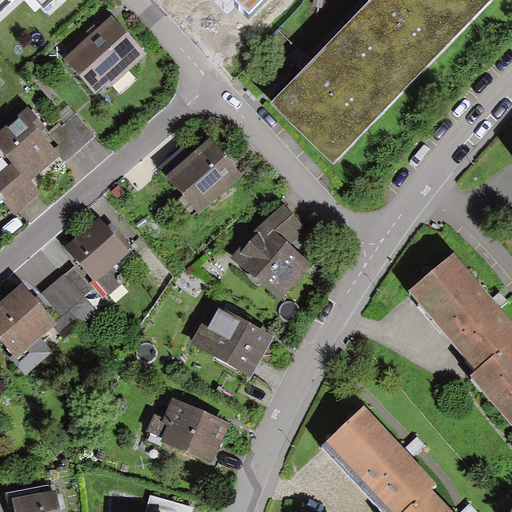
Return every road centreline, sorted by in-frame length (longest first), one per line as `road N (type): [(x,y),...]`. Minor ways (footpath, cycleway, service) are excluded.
road 1 (residential): [(242,511),(277,417),(372,255)]
road 2 (residential): [(0,266),(211,83)]
road 3 (residential): [(372,255),(211,83)]
road 4 (residential): [(372,255),(442,155),(511,81)]
